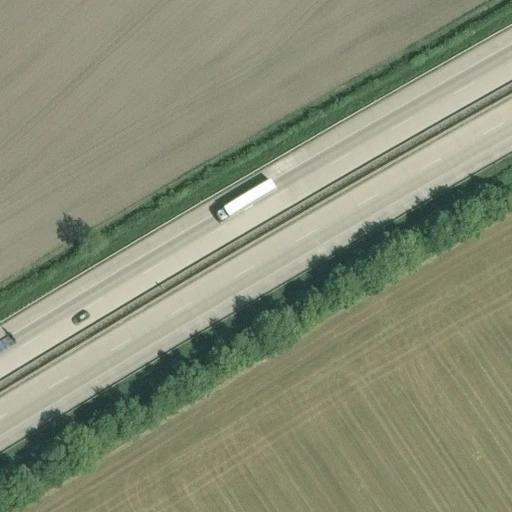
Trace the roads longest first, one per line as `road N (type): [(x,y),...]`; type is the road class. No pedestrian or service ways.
road 1 (motorway): [(0,426),(511,129)]
road 2 (motorway): [(511,57),(0,352)]
